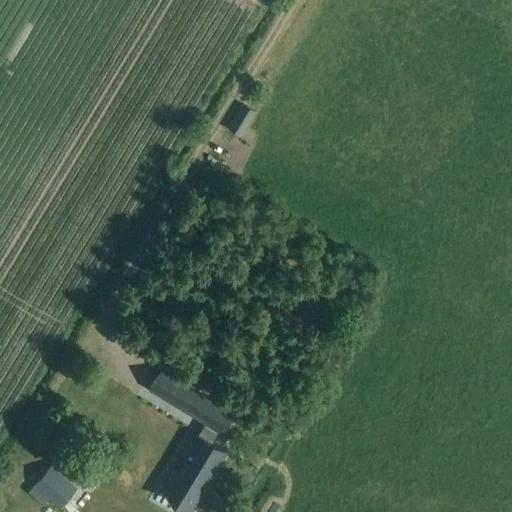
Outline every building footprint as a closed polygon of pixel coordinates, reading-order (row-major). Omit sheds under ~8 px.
[(226,130),(240,138),(256,111),(242,103),(226,130)] [(234,414),(198,392),(186,413),(207,426),(201,436),(196,433),(165,484),(197,503),(227,452),(212,442),(218,432),(221,435),(234,414)] [(133,482),(148,464),(95,417),(80,433),(106,456),(91,473),(107,487),(121,471),(133,482)] [(140,431),(152,449),(162,441),(149,424),(140,431)] [(34,486),(60,508),(77,488),(51,465),(34,486)] [(40,511),(10,485),(2,494),(21,511),(40,511)]
